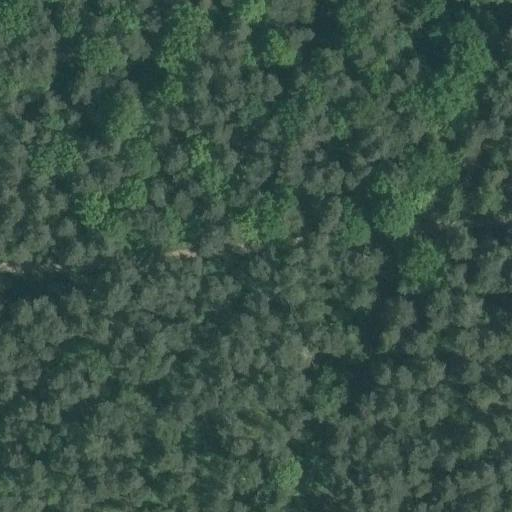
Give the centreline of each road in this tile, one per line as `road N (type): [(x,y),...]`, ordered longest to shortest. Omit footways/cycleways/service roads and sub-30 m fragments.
road 1 (track): [(511,5),(428,227),(300,511)]
road 2 (track): [(0,267),(46,270),(511,217)]
